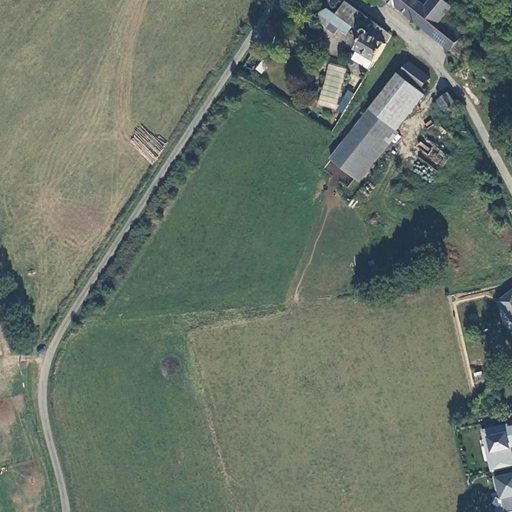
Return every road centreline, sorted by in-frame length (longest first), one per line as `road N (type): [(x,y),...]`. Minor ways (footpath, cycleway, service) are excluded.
road 1 (unclassified): [(277,0),(57,338),(42,381),(43,414),(65,511)]
road 2 (unclassified): [(511,187),(456,86),(408,37),(354,0)]
